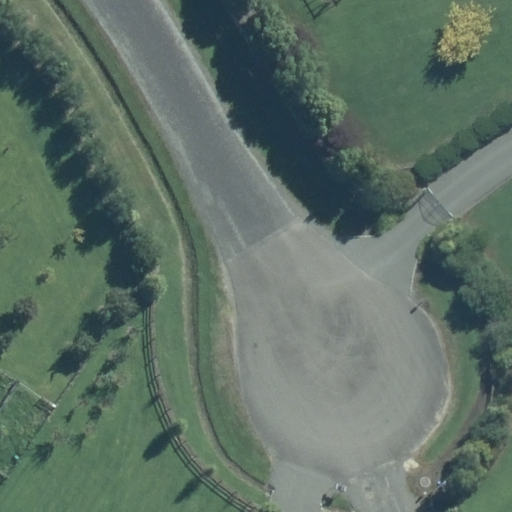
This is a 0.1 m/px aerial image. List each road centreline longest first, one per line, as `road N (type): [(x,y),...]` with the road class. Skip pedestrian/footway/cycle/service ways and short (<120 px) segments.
road 1 (residential): [(117,0),(252,182),(325,363)]
road 2 (unknown): [(325,363),(389,511)]
